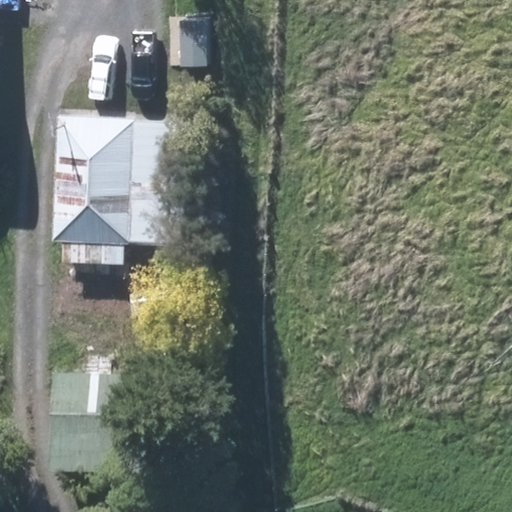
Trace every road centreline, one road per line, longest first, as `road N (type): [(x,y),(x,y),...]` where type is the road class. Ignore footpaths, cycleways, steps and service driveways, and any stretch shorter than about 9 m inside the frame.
road 1 (track): [(90,0),(47,89),(31,186),(15,431),(35,511)]
road 2 (track): [(251,0),(231,511)]
